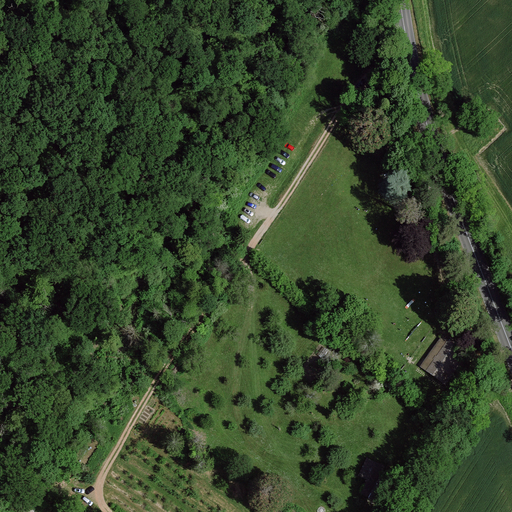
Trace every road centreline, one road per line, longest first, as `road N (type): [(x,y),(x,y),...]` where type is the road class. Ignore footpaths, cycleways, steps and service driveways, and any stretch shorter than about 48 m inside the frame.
road 1 (track): [(410,57),(377,69),(354,92),(91,484),(56,487),(40,499)]
road 2 (secondary): [(511,350),(435,148),(400,0)]
road 3 (track): [(302,464),(257,448),(236,407),(236,364),(253,306),(246,256)]
